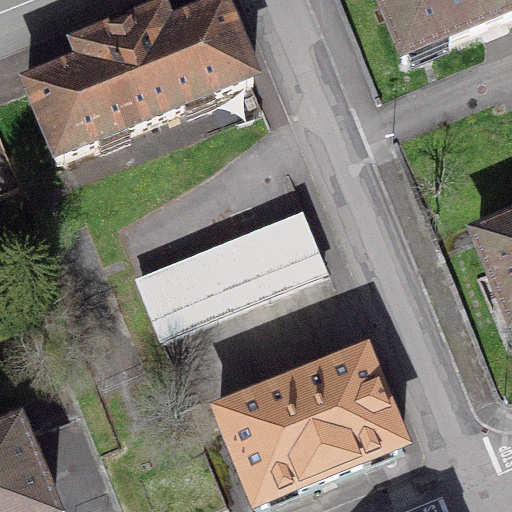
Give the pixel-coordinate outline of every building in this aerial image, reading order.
[(511,0),(375,0),(403,68),(511,23),(511,0)] [(160,20),(74,54),(81,71),(26,93),(56,167),(251,88),(222,15),(168,37),(160,20)] [(163,345),(322,281),(299,225),(140,289),(163,345)] [(511,230),(476,245),(511,333),(511,230)] [(254,511),(262,511),(401,456),(364,363),(218,422),(254,511)] [(0,445),(0,511),(46,511),(18,438),(0,445)] [(151,511),(225,511),(227,511),(204,454),(138,480),(151,511)]
